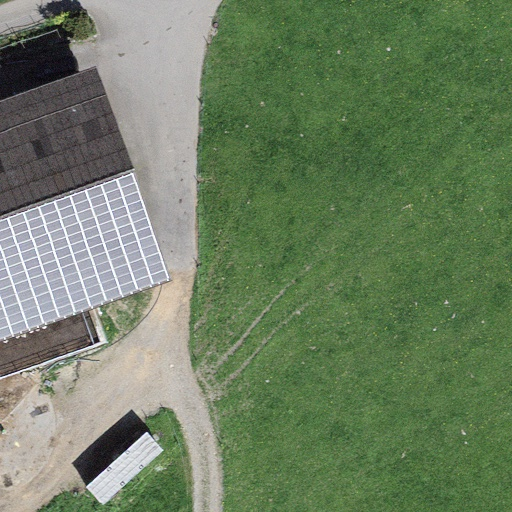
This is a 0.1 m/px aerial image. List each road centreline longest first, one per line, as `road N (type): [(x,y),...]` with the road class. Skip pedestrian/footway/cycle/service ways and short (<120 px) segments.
road 1 (track): [(193,258),(172,319),(42,494),(14,511)]
road 2 (track): [(172,319),(199,425),(202,511)]
